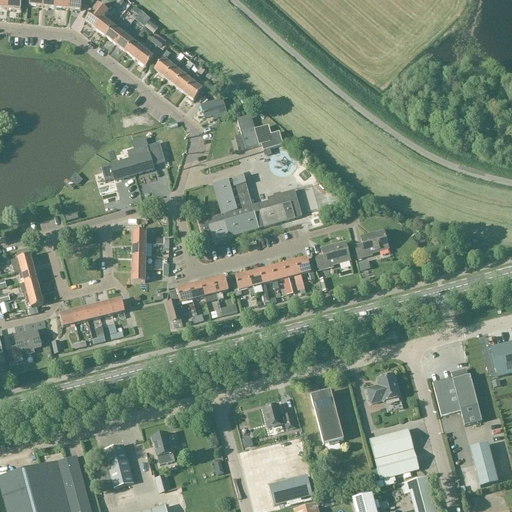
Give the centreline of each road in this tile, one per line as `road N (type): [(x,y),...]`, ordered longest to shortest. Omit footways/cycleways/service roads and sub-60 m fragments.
road 1 (secondary): [(0,407),(441,292)]
road 2 (unclassified): [(511,184),(463,172),(387,131),(231,0)]
road 3 (residential): [(176,208),(193,130),(76,39),(0,29)]
road 4 (residential): [(354,223),(194,274),(176,208)]
road 5 (unclassified): [(0,454),(216,398)]
road 6 (unclassified): [(216,398),(411,347)]
road 7 (unclassified): [(411,347),(454,511)]
